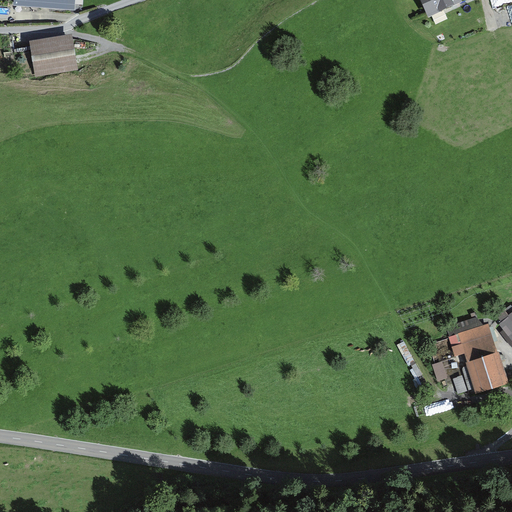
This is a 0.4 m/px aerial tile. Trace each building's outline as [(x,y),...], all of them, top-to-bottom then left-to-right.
[(45,10),(45,0),(16,0),(16,9),(45,10)] [(71,11),(71,0),(45,0),(45,10),(71,11)] [(417,0),(426,20),(470,0),(417,0)] [(70,39),(31,46),(37,76),(76,68),(70,39)] [(511,338),(511,313),(500,323),(511,338)] [(489,335),(461,344),(476,391),(505,382),(489,335)] [(439,381),(449,378),(443,361),(434,364),(439,381)] [(455,378),(459,393),(468,390),(464,375),(455,378)]
